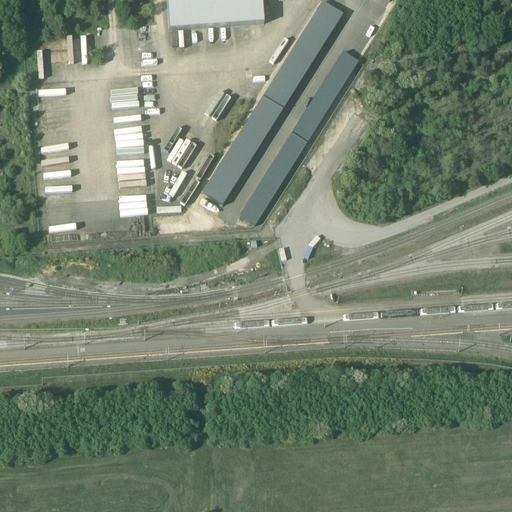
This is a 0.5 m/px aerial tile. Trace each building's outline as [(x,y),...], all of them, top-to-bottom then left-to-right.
[(165,0),(168,32),(264,25),(262,0),(165,0)] [(263,98),(284,111),(343,17),(323,4),(263,98)] [(292,135),(307,145),(357,64),(342,55),(292,135)] [(202,193),(223,206),(284,111),(263,98),(202,193)] [(240,218),(255,227),(307,145),(292,135),(240,218)]
